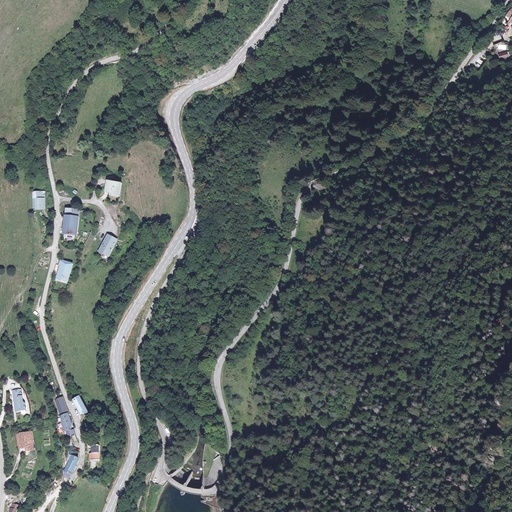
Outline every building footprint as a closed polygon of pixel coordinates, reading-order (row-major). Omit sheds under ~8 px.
[(511,46),(510,40),(500,44),(502,52),(511,48),(511,46)] [(115,184),(112,195),(119,196),(118,200),(126,201),(129,187),(115,184)] [(50,194),(39,194),(39,206),(41,206),(41,210),(45,210),(45,212),(50,212),(50,194)] [(71,212),(67,237),(80,239),(85,215),(71,212)] [(111,233),(103,250),(112,255),(121,238),(111,233)] [(65,262),(64,267),(66,268),(62,280),(73,284),(78,265),(65,262)] [(22,395),(23,409),(31,408),(31,402),(27,399),(28,397),(27,388),(19,389),(20,396),(22,395)] [(89,409),(82,394),(74,398),(81,412),(89,409)] [(63,395),(61,396),(56,398),(59,413),(68,411),(69,410),(67,408),(63,395)] [(68,411),(59,413),(63,428),(72,427),(69,410),(68,411)] [(30,447),(31,451),(37,450),(37,443),(35,443),(35,438),(37,438),(37,432),(21,433),(22,447),(30,447)] [(91,450),(91,457),(100,456),(99,442),(93,443),(93,450),(91,450)] [(66,469),(73,471),(80,459),(78,458),(79,455),(75,454),(73,453),(66,469)] [(222,509),(226,511),(230,502),(226,500),(222,509)]
